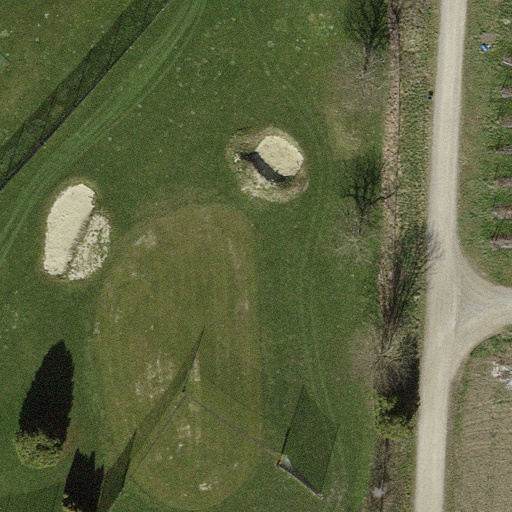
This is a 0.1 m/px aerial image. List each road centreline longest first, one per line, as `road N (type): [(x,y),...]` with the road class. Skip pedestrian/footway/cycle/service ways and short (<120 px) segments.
road 1 (track): [(456,0),(440,307)]
road 2 (track): [(440,307),(428,511)]
